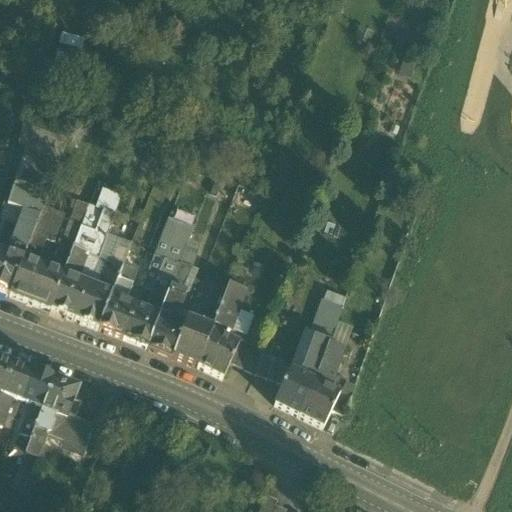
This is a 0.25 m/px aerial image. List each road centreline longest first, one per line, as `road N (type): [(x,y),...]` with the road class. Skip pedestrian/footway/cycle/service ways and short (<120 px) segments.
road 1 (tertiary): [(0,328),(151,385),(411,511)]
road 2 (track): [(45,0),(0,182)]
